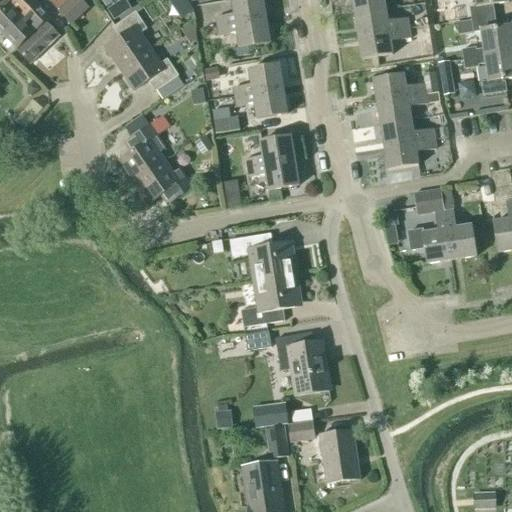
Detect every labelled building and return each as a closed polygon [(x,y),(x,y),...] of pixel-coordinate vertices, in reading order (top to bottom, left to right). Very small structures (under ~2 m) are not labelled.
[(0,0),(0,17),(13,6),(7,0),(0,0)] [(36,4),(32,0),(18,0),(13,6),(23,17),(36,4)] [(45,0),(56,12),(68,0),(45,0)] [(70,27),(89,10),(80,0),(76,0),(59,15),(70,27)] [(99,0),(105,9),(117,0),(99,0)] [(177,0),(172,4),(181,20),(194,13),(186,0),(177,0)] [(217,29),(266,21),(262,0),(244,0),(231,2),(233,17),(216,19),(217,29)] [(383,0),(351,0),(354,16),(385,11),(383,0)] [(507,0),(474,0),(476,9),(469,9),(471,22),(494,18),(492,6),(508,4),(507,0)] [(124,1),(107,12),(115,23),(129,14),(131,12),(124,1)] [(45,24),(50,19),(36,4),(23,17),(37,32),(45,24)] [(23,17),(13,6),(0,17),(0,34),(16,50),(16,51),(16,52),(37,32),(23,17)] [(358,38),(408,31),(406,20),(387,23),(385,11),(354,16),(358,38)] [(119,71),(150,50),(139,35),(146,30),(135,14),(112,30),(119,40),(104,50),(119,71)] [(475,49),(462,51),(463,62),(511,54),(511,28),(496,31),(494,18),(471,22),(473,34),(480,33),(482,51),(476,52),(475,49)] [(266,21),(217,29),(219,38),(236,35),(239,49),(239,50),(249,49),(269,45),(266,21)] [(37,32),(16,52),(30,66),(58,38),(45,24),(37,32)] [(408,31),(358,38),(361,62),(392,57),(390,43),(410,40),(408,31)] [(239,49),(232,50),(234,58),(250,56),(249,49),(239,50),(239,49)] [(150,50),(119,71),(133,93),(148,83),(155,93),(156,92),(176,79),(178,78),(171,67),(167,60),(160,65),(150,50)] [(511,54),(463,62),(465,70),(478,69),(478,66),(485,65),(487,82),(481,83),(483,97),(506,93),(504,81),(511,80),(511,54)] [(442,93),(453,91),(449,62),(437,64),(442,93)] [(234,99),(283,92),(279,67),(248,72),(251,87),(233,90),(234,99)] [(201,71),(193,76),(196,80),(202,76),(201,71)] [(216,71),(204,73),(206,80),(217,78),(216,71)] [(435,75),(424,77),(425,86),(425,88),(427,96),(438,94),(435,75)] [(376,104),(427,96),(425,88),(405,91),(403,76),(373,81),(376,104)] [(183,89),(176,79),(156,92),(163,103),(183,89)] [(459,85),(462,101),(478,98),(475,82),(459,85)] [(28,88),(27,94),(31,99),(39,92),(32,85),(28,88)] [(283,92),(234,99),(236,109),(254,106),(256,121),(287,116),(283,92)] [(428,97),(429,106),(439,104),(438,95),(428,97)] [(380,127),(410,122),(408,110),(429,107),(427,96),(376,104),(380,127)] [(15,123),(25,132),(43,111),(34,102),(15,123)] [(228,111),(212,113),(213,123),(229,121),(228,111)] [(142,116),(124,129),(132,139),(150,127),(142,116)] [(160,120),(150,127),(157,137),(167,130),(170,128),(163,118),(160,120)] [(229,121),(213,123),(215,136),(239,132),(237,120),(229,121)] [(380,127),(384,149),(434,141),(432,131),(412,134),(410,122),(380,127)] [(134,184),(165,163),(158,154),(165,149),(157,137),(150,127),(132,139),(126,143),(133,153),(119,163),(134,184)] [(448,139),(446,130),(439,131),(441,140),(448,139)] [(205,139),(197,145),(204,155),(212,149),(205,139)] [(298,188),(294,163),(290,139),(260,144),(262,159),(244,161),(247,180),(265,177),(268,192),(279,191),(298,188)] [(435,150),(434,141),(384,149),(387,172),(418,168),(415,153),(435,150)] [(165,163),(134,184),(149,206),(163,196),(170,206),(193,190),(179,170),(173,175),(165,163)] [(480,204),(494,202),(491,178),(477,180),(480,204)] [(279,191),(268,192),(269,203),(280,201),(279,191)] [(440,192),(413,196),(414,202),(416,209),(417,216),(431,214),(431,215),(443,213),(443,212),(440,193),(440,192)] [(441,195),(443,208),(452,207),(450,194),(441,195)] [(238,196),(225,198),(227,210),(240,208),(238,196)] [(492,224),(497,255),(511,252),(511,200),(504,202),(507,221),(492,224)] [(386,229),(394,227),(397,227),(395,213),(383,215),(386,229)] [(453,213),(444,214),(451,262),(476,258),(471,227),(456,229),(453,213)] [(422,232),(408,234),(410,253),(424,250),(427,266),(447,263),(451,262),(444,214),(434,215),(437,232),(422,235),(422,232)] [(255,283),(298,276),(293,249),(273,252),(270,236),(229,243),(232,260),(250,257),(255,283)] [(221,244),(211,246),(212,246),(213,257),(223,255),(221,244)] [(298,276),(255,283),(259,310),(241,313),(243,330),(284,323),(282,307),(302,304),(298,276)] [(247,353),(271,349),(268,333),(245,337),(247,353)] [(313,349),(311,335),(275,341),(280,373),(291,371),(295,394),(331,388),(324,347),(313,349)] [(283,407),(252,411),(255,431),(286,427),(283,407)] [(217,408),(217,415),(215,415),(216,430),(231,429),(230,414),(226,414),(225,408),(217,408)] [(310,411),(291,414),(292,426),(312,423),(310,411)] [(290,445),(315,442),(312,423),(292,426),(288,427),(290,445)] [(270,461),(288,458),(284,428),(265,431),(270,461)] [(326,487),(360,482),(353,432),(319,437),(326,487)] [(249,511),(281,511),(275,465),(243,469),(249,511)] [(475,511),(494,510),(493,496),(474,497),(475,511)]
